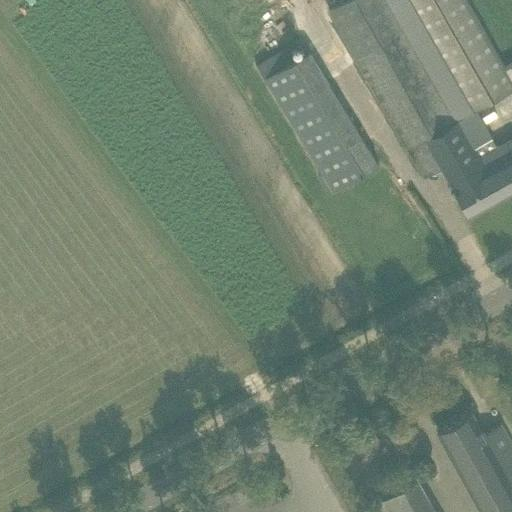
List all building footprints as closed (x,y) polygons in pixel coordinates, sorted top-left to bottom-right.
[(511,88),(511,59),(504,64),(468,0),(342,0),(329,7),(421,173),(424,178),(441,168),(458,198),(468,215),(511,190),(511,135),(510,137),(496,145),(491,136),(483,123),(475,109),(485,104),(488,102),(511,88)] [(262,78),(331,191),(378,163),(309,50),(295,59),(287,46),(256,65),(263,77),(262,78)] [(485,104),(475,109),(483,123),(496,116),(488,102),(485,104)] [(436,429),(481,511),(503,511),(511,507),(511,444),(500,423),(482,433),(470,411),(436,429)] [(377,499),(384,511),(435,511),(416,478),(377,499)]
